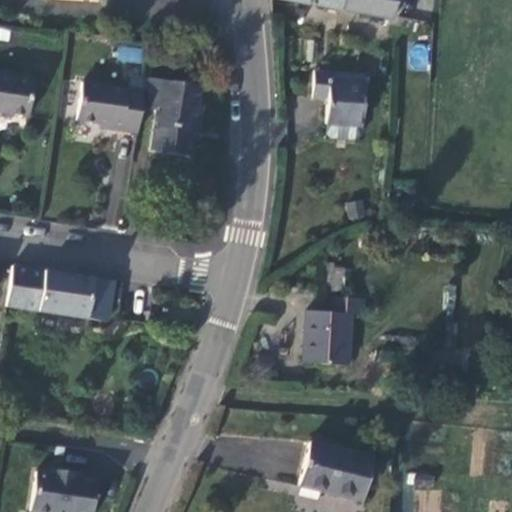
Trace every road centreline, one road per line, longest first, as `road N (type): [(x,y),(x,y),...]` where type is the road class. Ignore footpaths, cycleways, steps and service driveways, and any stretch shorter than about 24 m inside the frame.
road 1 (tertiary): [(236,278),(254,161),(245,0)]
road 2 (tertiary): [(144,511),(236,278)]
road 3 (residential): [(236,278),(0,240)]
